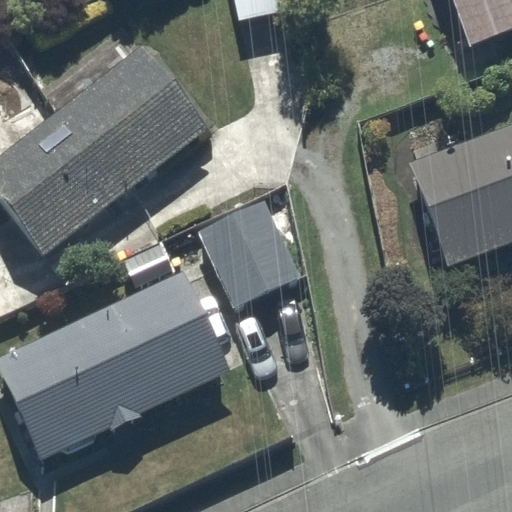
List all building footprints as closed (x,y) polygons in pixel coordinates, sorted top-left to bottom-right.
[(231,0),(239,35),(288,25),(282,0),(231,0)] [(511,0),(443,0),(469,62),(511,44),(511,0)] [(0,168),(0,215),(43,270),(206,141),(141,58),(0,168)] [(511,135),(407,176),(448,281),(511,256),(511,135)] [(197,241),(232,320),(300,290),(265,211),(197,241)] [(184,283),(0,369),(0,388),(41,475),(232,385),(184,283)]
